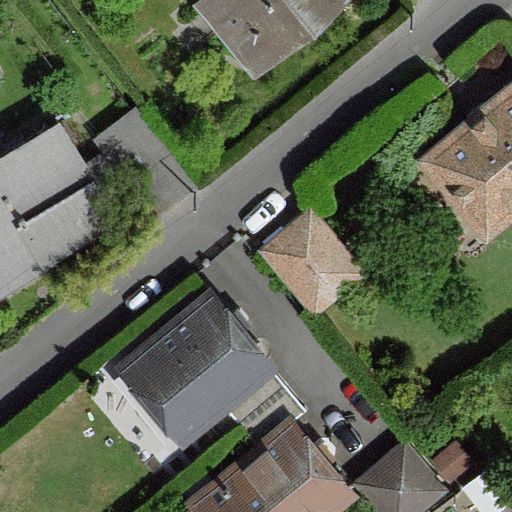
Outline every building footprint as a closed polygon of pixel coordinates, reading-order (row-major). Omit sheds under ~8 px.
[(222,0),(208,12),(262,78),(357,0),(222,0)] [(0,303),(132,223),(72,125),(15,159),(0,134),(0,88),(7,85),(0,74),(0,303)] [(511,228),(511,97),(433,163),(498,240),(511,228)] [(312,207),(261,250),(317,316),(368,272),(312,207)] [(224,300),(134,376),(193,444),(282,368),(224,300)] [(303,426),(204,511),(343,511),(363,495),(303,426)] [(407,438),(356,480),(382,511),(422,511),(450,489),(407,438)]
